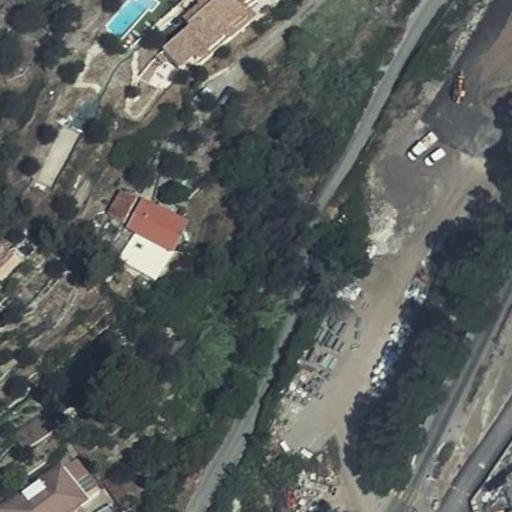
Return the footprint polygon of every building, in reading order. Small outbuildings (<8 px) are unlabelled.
[(232,0),(216,0),(188,26),(189,27),(163,49),(179,69),(194,56),(198,60),(226,36),(224,32),(245,15),(232,0)] [(183,18),(188,26),(216,0),(232,0),(245,15),(224,32),(226,36),(229,39),(255,17),(240,0),(197,0),(200,4),(183,18)] [(0,31),(3,33),(11,24),(3,16),(0,20),(0,31)] [(122,222),(135,198),(123,190),(109,215),(122,222)] [(171,254),(186,227),(140,200),(126,224),(138,232),(121,260),(138,272),(156,243),(171,254)] [(324,228),(322,228),(320,228),(319,230),(319,233),(319,235),(321,238),(323,238),(325,238),(328,237),(328,236),(330,234),(330,233),(329,231),(328,229),(326,229),(324,227),(324,228)] [(11,246),(6,239),(1,245),(6,250),(11,246)] [(28,447),(50,432),(41,418),(18,433),(28,447)] [(75,485),(89,475),(79,459),(64,470),(75,485)] [(102,493),(89,475),(75,485),(64,470),(5,511),(4,511),(73,511),(83,505),(102,493)]
